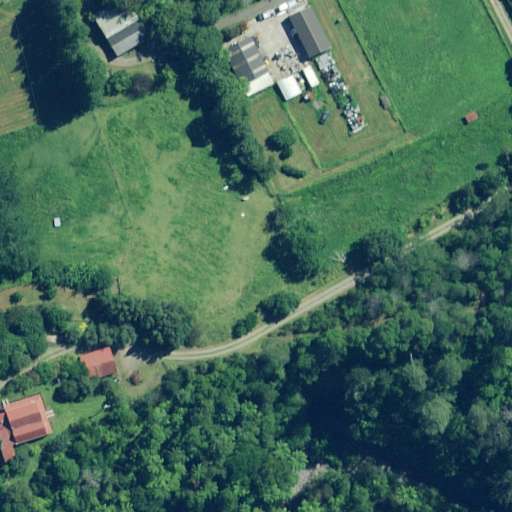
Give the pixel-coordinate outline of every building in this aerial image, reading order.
[(155,38),(134,0),(127,0),(97,16),(119,57),(155,38)] [(333,48),(312,7),(291,17),(313,58),(333,48)] [(278,82),(255,37),(226,51),(249,97),(278,82)] [(118,374),(111,349),(81,357),(88,382),(118,374)] [(0,448),(4,448),(7,461),(19,458),(15,443),(57,433),(47,394),(7,404),(9,411),(0,413),(0,448)]
